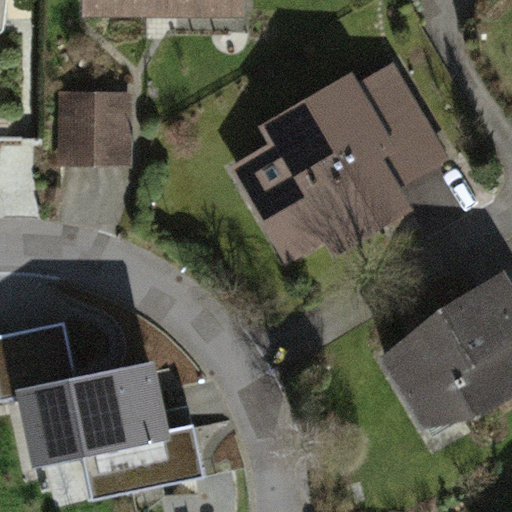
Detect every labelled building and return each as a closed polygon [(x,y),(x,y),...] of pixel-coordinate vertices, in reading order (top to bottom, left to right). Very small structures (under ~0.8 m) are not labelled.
[(9,0),(0,0),(0,136),(9,136),(9,0)] [(253,0),(93,0),(93,24),(253,25),(253,0)] [(280,155),(240,177),(303,291),(419,227),(393,180),(408,172),(360,85),(269,135),(280,155)] [(136,103),(66,103),(65,172),(135,173),(136,103)] [(511,290),(382,367),(431,450),(511,402),(511,290)] [(63,321),(0,334),(0,397),(0,398),(17,394),(33,463),(82,452),(93,500),(206,474),(194,423),(170,428),(153,353),(75,370),(63,321)]
